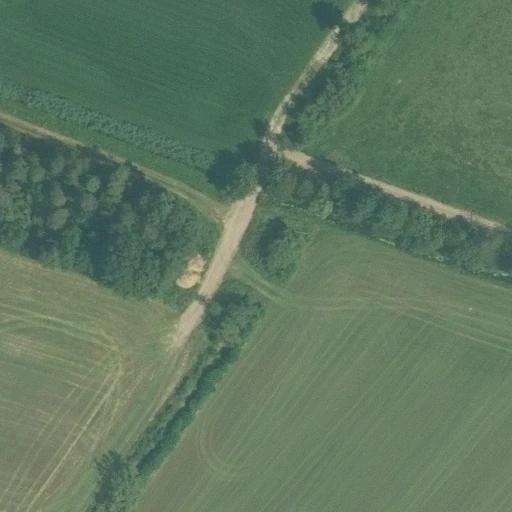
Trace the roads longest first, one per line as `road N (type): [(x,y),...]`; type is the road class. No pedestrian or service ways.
road 1 (track): [(511,238),(293,156),(270,158),(176,337),(55,511)]
road 2 (track): [(270,158),(263,138),(276,115),(364,0)]
